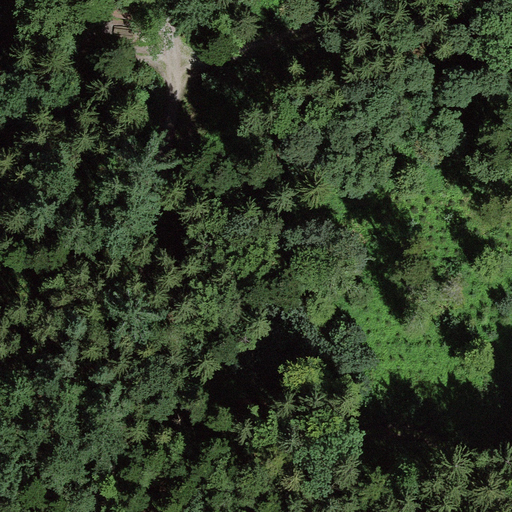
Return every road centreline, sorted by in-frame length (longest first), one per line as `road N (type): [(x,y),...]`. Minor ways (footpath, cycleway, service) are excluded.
road 1 (track): [(160,0),(175,65),(130,366),(95,511)]
road 2 (track): [(354,0),(303,33),(175,65),(27,37)]
road 3 (track): [(511,496),(466,458),(379,432),(314,452),(240,511)]
